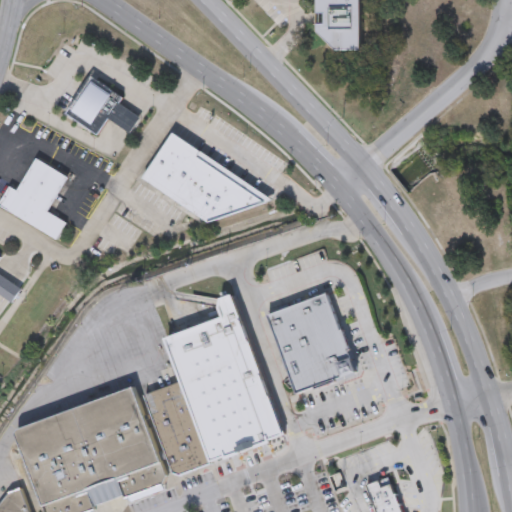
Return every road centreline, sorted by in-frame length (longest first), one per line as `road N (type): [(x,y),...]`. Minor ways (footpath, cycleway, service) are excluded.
road 1 (secondary): [(100,0),(287,137)]
road 2 (residential): [(505,0),(505,37),(496,48),(359,165)]
road 3 (secondary): [(359,165),(203,0)]
road 4 (secondary): [(487,393),(451,297),(411,229)]
road 5 (secondary): [(340,189),(423,321)]
